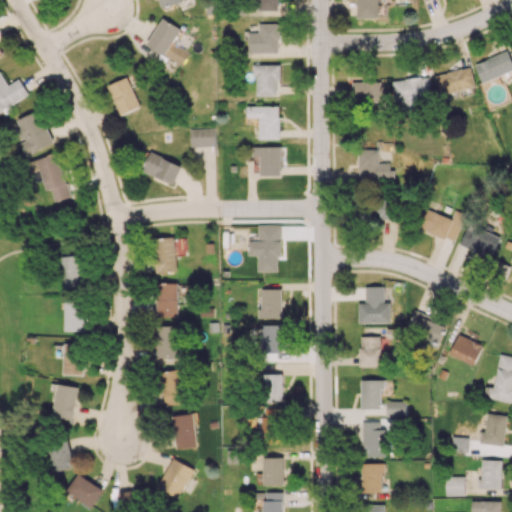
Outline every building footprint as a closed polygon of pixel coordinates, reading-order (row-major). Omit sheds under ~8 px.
[(257,0),(258,11),(278,11),(277,0),(257,0)] [(356,0),(357,18),(378,17),(377,0),(356,0)] [(180,28),(160,18),(146,47),(182,64),(188,51),(172,43),(180,28)] [(249,52),(278,53),(279,24),(258,23),(258,32),(249,32),(249,52)] [(474,64),(482,82),(511,69),(511,61),(507,50),(474,64)] [(256,95),(278,95),(278,64),(252,65),(253,75),(256,75),(256,95)] [(434,75),(439,94),(475,86),(470,66),(434,75)] [(0,111),(31,93),(22,77),(8,85),(0,71),(0,111)] [(118,114),(138,108),(128,77),(108,83),(118,114)] [(400,110),(424,109),(424,101),(430,100),(429,77),(393,79),(394,100),(399,100),(400,110)] [(382,82),(352,81),(351,104),(381,105),(382,82)] [(259,139),(279,139),(279,105),(246,106),(247,117),(259,117),(259,139)] [(52,145),(40,110),(14,119),(21,141),(25,154),(52,145)] [(189,146),(214,146),(214,127),(189,128),(189,146)] [(280,175),(281,146),(253,146),(252,156),(260,156),(260,174),(280,175)] [(141,170),(174,184),(182,165),(149,151),(141,170)] [(54,201),(70,197),(58,152),(35,158),(44,190),(51,189),(54,201)] [(359,157),(358,179),(392,180),(393,158),(359,157)] [(367,201),(368,220),(398,219),(397,200),(367,201)] [(451,218),(422,206),(415,226),(454,241),(464,214),(455,210),(451,218)] [(279,224),(257,224),(257,240),(248,240),(248,255),(257,255),(257,272),(274,272),(274,253),(279,253),(279,224)] [(492,257),(500,235),(466,224),(459,245),(492,257)] [(176,272),(175,237),(154,237),(155,272),(176,272)] [(83,286),(83,255),(61,255),(62,286),(83,286)] [(177,282),(156,283),(157,316),(177,316),(177,282)] [(358,323),(390,322),(390,302),(383,302),(383,285),(364,286),(364,302),(358,303),(358,323)] [(260,318),(282,317),(281,287),(259,288),(260,318)] [(64,331),(86,331),(86,301),(64,301),(64,331)] [(445,325),(429,320),(430,315),(413,309),(406,332),(440,342),(445,325)] [(282,352),(282,324),(261,324),(262,353),(282,352)] [(157,358),(180,357),(179,325),(155,325),(157,358)] [(383,366),(383,334),(359,335),(360,366),(383,366)] [(449,354),(474,365),(482,344),(458,334),(449,354)] [(84,374),(85,344),(64,343),(63,374),(84,374)] [(494,387),(485,386),(483,398),(511,401),(511,356),(498,354),(494,387)] [(182,369),(162,370),(163,403),(183,403),(182,369)] [(283,401),(282,373),(262,373),(262,402),(283,401)] [(361,409),(371,409),(371,413),(381,413),(380,388),(384,388),(383,379),(360,380),(361,409)] [(72,421),(79,387),(58,383),(51,416),(72,421)] [(406,416),(406,401),(386,400),(385,416),(406,416)] [(172,415),(176,448),(197,446),(193,413),(172,415)] [(482,443),(504,445),(507,415),(485,413),(482,443)] [(278,442),(279,417),(262,416),(261,442),(278,442)] [(384,456),(383,421),(362,422),(362,456),(384,456)] [(54,472),(74,467),(68,442),(48,447),(54,472)] [(262,457),(262,486),(283,485),(283,457),(262,457)] [(159,489),(180,497),(193,467),(172,459),(159,489)] [(501,489),(502,459),(480,459),(479,488),(501,489)] [(382,462),(360,463),(361,492),(383,492),(382,462)] [(103,488),(76,474),(67,492),(93,506),(103,488)] [(445,495),(464,495),(464,476),(445,476),(445,495)] [(281,511),(282,492),(263,492),(262,511),(281,511)] [(500,511),(500,501),(472,500),(471,511),(500,511)]
